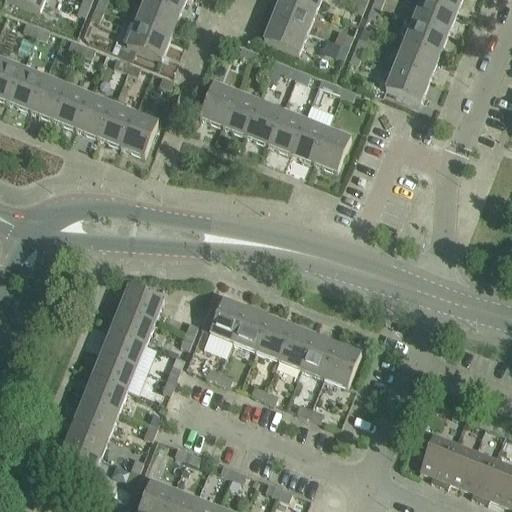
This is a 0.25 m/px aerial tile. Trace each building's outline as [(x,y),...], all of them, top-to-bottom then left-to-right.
[(40,18),(47,0),(7,0),(6,5),(40,18)] [(85,0),(82,8),(90,11),(94,0),(85,0)] [(188,0),(148,0),(145,7),(180,21),(188,0)] [(283,0),(283,1),(318,15),(323,0),(283,0)] [(361,0),(359,5),(367,9),(370,0),(361,0)] [(378,0),(377,0),(373,11),(381,14),(386,3),(378,0)] [(464,0),(424,0),(423,5),(457,19),(464,0)] [(283,1),(274,24),(309,38),(318,15),(283,1)] [(101,2),(96,13),(104,17),(109,5),(101,2)] [(362,21),(367,9),(359,5),(354,17),(362,21)] [(457,19),(423,5),(413,27),(448,41),(457,19)] [(180,21),(145,7),(136,30),(171,44),(180,21)] [(86,23),(90,11),(82,8),(77,20),(86,23)] [(376,26),(381,14),(373,11),(368,23),(376,26)] [(99,29),(104,17),(96,13),(91,25),(99,29)] [(265,47),(299,61),(309,38),(274,24),(265,47)] [(448,41),(413,27),(404,50),(439,64),(448,41)] [(35,42),(39,34),(27,29),(23,37),(35,42)] [(171,44),(136,30),(127,53),(162,67),(171,44)] [(50,38),(39,34),(35,42),(47,46),(50,38)] [(346,39),(341,51),(349,54),(354,42),(346,39)] [(359,45),(355,56),(363,59),(368,48),(359,45)] [(81,60),(84,52),(72,47),(69,55),(81,60)] [(439,64),(404,50),(395,73),(430,86),(439,64)] [(344,66),(349,54),(341,51),(336,63),(344,66)] [(96,56),(84,52),(81,60),(92,64),(96,56)] [(239,62),(251,67),(254,59),(242,54),(239,62)] [(363,59),(355,56),(350,68),(358,71),(363,59)] [(266,64),(254,59),(251,67),(262,72),(266,64)] [(0,105),(8,109),(22,74),(0,65),(0,105)] [(126,78),(129,70),(117,65),(114,73),(126,78)] [(141,74),(129,70),(126,78),(138,83),(141,74)] [(296,85),(299,77),(287,72),(284,80),(296,85)] [(430,86),(395,73),(386,96),(421,110),(430,86)] [(45,83),(22,74),(8,109),(31,118),(45,83)] [(311,82),(299,77),(296,85),(308,90),(311,82)] [(68,92),(45,83),(31,118),(54,127),(68,92)] [(163,83),(159,91),(171,96),(175,88),(163,83)] [(200,125),(224,134),(238,99),(214,90),(200,125)] [(341,103),(345,95),(333,90),(329,99),(341,103)] [(90,101),(68,92),(54,127),(76,136),(90,101)] [(357,100),(345,95),(341,103),(353,108),(357,100)] [(260,108),(238,99),(224,134),(246,143),(260,108)] [(113,110),(90,101),(76,136),(99,145),(113,110)] [(283,117),(260,108),(246,143),(269,152),(283,117)] [(136,119),(113,110),(99,145),(122,154),(136,119)] [(306,127),(283,117),(269,152),(292,161),(306,127)] [(159,129),(136,119),(122,154),(145,164),(159,129)] [(328,136),(306,127),(292,161),(314,170),(328,136)] [(352,145),(328,136),(314,170),(338,180),(352,145)] [(130,292),(121,315),(155,329),(165,306),(130,292)] [(211,340),(234,350),(248,315),(224,305),(211,340)] [(121,315),(112,337),(112,338),(146,352),(155,329),(121,315)] [(271,324),(248,315),(234,350),(257,359),(271,324)] [(293,333),(271,324),(257,359),(279,368),(293,333)] [(190,329),(186,341),(194,344),(198,333),(190,329)] [(316,342),(293,333),(279,368),(302,377),(316,342)] [(112,338),(103,360),(137,374),(146,352),(112,338)] [(194,344),(186,341),(181,353),(189,356),(194,344)] [(339,351),(316,342),(302,377),(325,386),(339,351)] [(362,360),(339,351),(325,386),(348,395),(362,360)] [(103,360),(94,382),(93,383),(128,397),(137,374),(103,360)] [(172,375),(168,386),(176,390),(180,378),(172,375)] [(222,380),(210,375),(207,383),(219,388),(222,380)] [(234,385),(222,380),(219,388),(230,393),(234,385)] [(93,383),(85,405),(84,406),(119,420),(128,397),(93,383)] [(176,390),(168,386),(163,398),(171,402),(176,390)] [(255,393),(252,402),(264,406),(267,398),(255,393)] [(279,403),(267,398),(264,406),(276,411),(279,403)] [(84,406),(76,428),(75,428),(110,442),(119,420),(84,406)] [(301,411),(297,420),(310,425),(313,416),(301,411)] [(324,421),(313,416),(310,425),(321,429),(324,421)] [(154,420),(150,431),(158,435),(162,423),(154,420)] [(75,428),(66,451),(101,465),(110,442),(75,428)] [(158,435),(150,431),(145,444),(153,447),(158,435)] [(434,483),(431,488),(432,489),(433,488),(440,491),(456,452),(435,444),(421,478),(434,483)] [(92,489),(101,465),(66,451),(57,475),(92,489)] [(456,452),(440,491),(448,494),(448,495),(449,495),(451,490),(462,494),(476,460),(456,452)] [(190,459),(179,454),(175,462),(187,467),(190,459)] [(202,464),(190,459),(187,467),(199,472),(202,464)] [(476,460),(462,494),(474,499),(471,505),(472,505),(473,504),(480,507),(496,468),(476,460)] [(136,465),(131,477),(139,480),(144,469),(136,465)] [(511,474),(496,468),(480,507),(488,510),(488,511),(489,511),(491,506),(503,511),(511,487),(511,474)] [(235,477),(224,472),(221,480),(232,485),(235,477)] [(139,480),(131,477),(127,489),(135,492),(139,480)] [(247,482),(235,477),(232,485),(244,490),(247,482)] [(511,511),(511,487),(503,511),(506,511),(511,511)] [(141,511),(169,511),(175,497),(151,488),(141,511)] [(281,495),(269,490),(266,498),(278,503),(281,495)] [(293,500),(281,495),(278,503),(289,508),(293,500)] [(195,511),(198,506),(175,497),(169,511),(195,511)]
